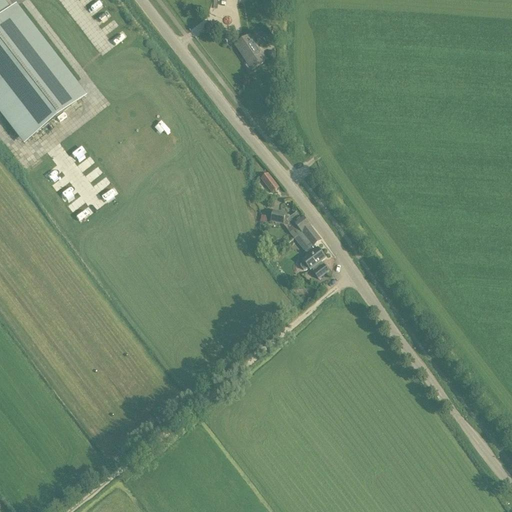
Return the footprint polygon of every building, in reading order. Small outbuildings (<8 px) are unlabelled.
[(9,13),(0,1),(0,111),(24,142),(83,96),(15,8),(9,13)] [(235,47),(251,70),(266,60),(250,37),(235,47)] [(279,188),(268,175),(261,180),(272,193),(279,188)] [(78,216),(80,220),(94,214),(92,209),(78,216)] [(273,213),(271,222),(283,225),(284,224),(289,225),(294,230),(289,233),(294,240),(298,237),(299,236),(310,227),(303,218),(301,219),(297,213),(291,217),(285,216),(286,215),(273,213)] [(299,236),(298,237),(309,251),(312,255),(304,261),(306,263),(303,265),(302,267),(305,271),(307,271),(310,269),(311,271),(314,269),(317,273),(316,275),(319,280),(329,272),(325,267),(322,263),(326,261),(318,250),(315,246),(321,241),(320,239),(310,227),(299,236)]
